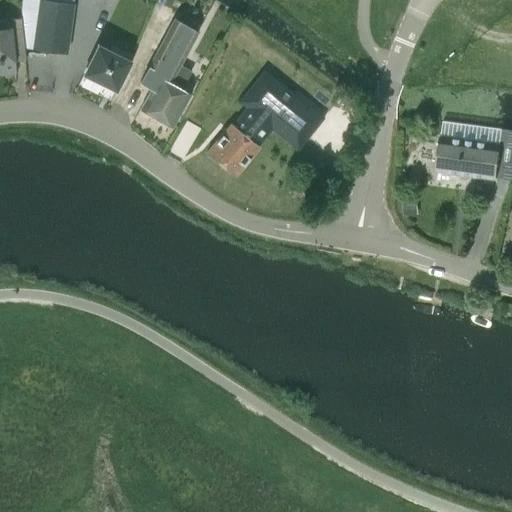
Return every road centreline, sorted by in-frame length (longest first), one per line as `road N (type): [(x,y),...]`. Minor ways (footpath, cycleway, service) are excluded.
road 1 (unclassified): [(0,295),(57,299),(110,315),(369,475),(460,511)]
road 2 (residential): [(0,113),(56,112),(99,125),(220,210),(274,230),(360,243)]
road 3 (residential): [(360,243),(389,84),(424,0)]
road 4 (residential): [(360,243),(511,287)]
